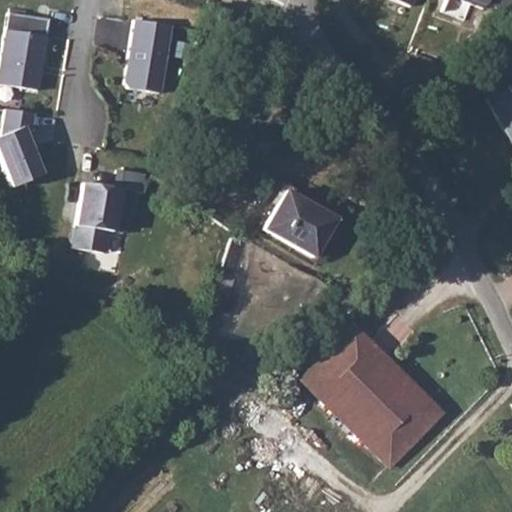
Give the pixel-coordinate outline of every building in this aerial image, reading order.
[(419,0),(381,0),(379,7),(414,18),(419,0)] [(511,0),(452,0),(450,6),(487,18),(489,11),(505,18),(511,12),(511,0)] [(46,19),(5,13),(0,47),(0,85),(36,91),(46,19)] [(168,26),(132,20),(122,83),(125,88),(158,93),(168,26)] [(511,82),(484,102),(511,144),(511,82)] [(0,169),(5,186),(40,174),(23,124),(0,131),(0,169)] [(112,188),(81,183),(71,248),(103,253),(106,231),(123,233),(129,191),(141,193),(147,180),(142,179),(143,174),(115,170),(112,188)] [(282,194),(265,234),(316,258),(335,219),(282,194)] [(283,369),(375,456),(430,403),(341,315),(283,369)]
